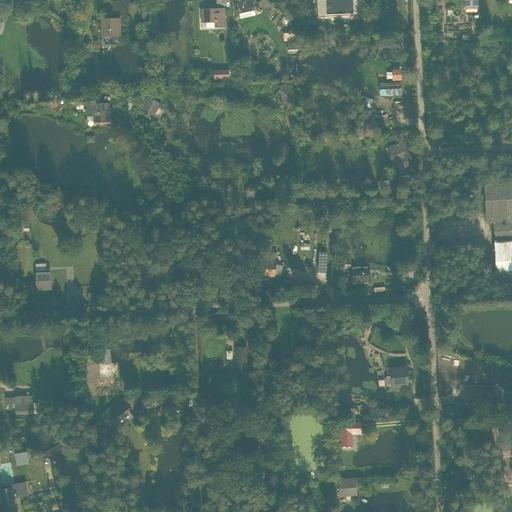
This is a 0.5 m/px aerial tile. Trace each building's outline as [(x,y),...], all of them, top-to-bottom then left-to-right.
[(317,0),(319,16),(361,14),(360,0),(317,0)] [(462,0),(463,9),(478,9),(477,0),(462,0)] [(214,29),(225,28),(224,8),(200,10),(200,24),(214,23),(214,29)] [(100,37),(121,37),(121,19),(100,19),(100,37)] [(214,81),(229,80),(229,79),(233,79),(232,71),(228,71),(228,70),(213,71),(214,81)] [(495,81),(503,80),(503,71),(494,71),(495,81)] [(274,96),(287,107),(297,94),(284,84),(274,96)] [(140,112),(152,119),(154,118),(158,120),(164,112),(159,109),(161,105),(147,97),(139,110),(127,98),(121,104),(132,121),(140,112)] [(93,123),(110,122),(109,104),(92,104),(92,105),(86,105),(87,121),(93,121),(93,123)] [(377,139),(377,132),(349,135),(350,140),(360,139),(361,141),(377,139)] [(404,161),(410,159),(404,142),(386,149),(393,166),(397,165),(399,170),(407,168),(404,161)] [(399,177),(400,187),(415,185),(414,176),(399,177)] [(377,190),(389,190),(388,181),(377,181),(377,190)] [(511,184),(484,185),(485,205),(486,222),(492,222),(496,282),(511,280),(511,184)] [(318,251),(317,275),(326,275),(327,251),(318,251)] [(273,275),(281,276),(282,266),(276,265),(277,261),(267,260),(265,275),(272,276),(273,275)] [(342,261),(343,270),(350,269),(350,260),(342,261)] [(36,290),(51,289),(50,270),(46,270),(46,264),(35,265),(36,272),(35,272),(36,290)] [(348,273),(349,286),(370,285),(369,273),(367,273),(366,267),(352,267),(352,273),(348,273)] [(136,285),(151,284),(150,268),(136,268),(136,285)] [(88,305),(105,305),(105,293),(88,294),(88,305)] [(392,312),(392,321),(407,321),(407,312),(392,312)] [(173,331),(184,330),(183,320),(173,321),(173,331)] [(258,340),(267,339),(266,328),(258,329),(258,340)] [(268,361),(274,361),(273,343),(262,344),(262,357),(268,357),(268,361)] [(235,371),(247,371),(247,348),(235,348),(235,371)] [(484,367),(484,365),(445,351),(442,360),(461,367),(461,366),(482,373),(482,372),(488,374),(490,369),(484,367)] [(391,389),(408,388),(408,384),(412,383),(412,376),(407,376),(406,367),(390,368),(390,376),(387,377),(385,379),(386,386),(387,388),(391,387),(391,389)] [(462,410),(486,410),(486,392),(478,392),(478,395),(466,395),(466,405),(462,405),(462,410)] [(15,415),(38,413),(38,403),(34,403),(33,396),(14,397),(14,398),(5,399),(6,410),(8,409),(8,412),(15,412),(15,415)] [(368,408),(375,410),(377,404),(370,401),(368,408)] [(118,428),(133,417),(128,410),(130,409),(126,404),(125,405),(122,402),(110,410),(112,413),(109,415),(118,428)] [(337,412),(346,412),(346,403),(337,402),(337,412)] [(339,423),(340,448),(352,447),(352,435),(362,435),(362,422),(339,423)] [(501,444),(511,443),(511,426),(500,428),(499,431),(500,444),(501,444)] [(250,451),(255,450),(254,435),(248,435),(239,436),(240,453),(250,452),(250,451)] [(511,450),(511,443),(501,444),(502,451),(511,450)] [(17,467),(29,465),(26,452),(21,453),(21,451),(14,452),(17,467)] [(491,473),(500,472),(500,461),(491,462),(491,473)] [(349,496),(357,496),(356,480),(338,481),(339,497),(345,497),(345,500),(349,500),(349,496)] [(9,506),(16,505),(14,494),(16,494),(15,487),(0,489),(0,501),(1,502),(2,511),(8,511),(10,511),(9,506)]
